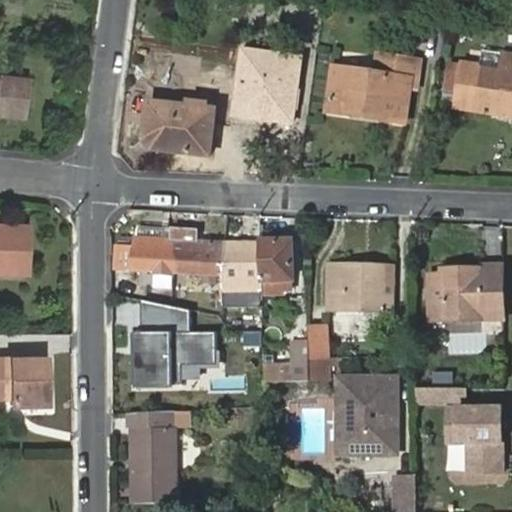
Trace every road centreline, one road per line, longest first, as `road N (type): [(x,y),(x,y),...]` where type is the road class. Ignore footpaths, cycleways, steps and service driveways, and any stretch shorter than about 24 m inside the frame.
road 1 (unclassified): [(511,205),(93,183)]
road 2 (unclassified): [(91,511),(93,183)]
road 3 (unclassified): [(93,183),(116,0)]
